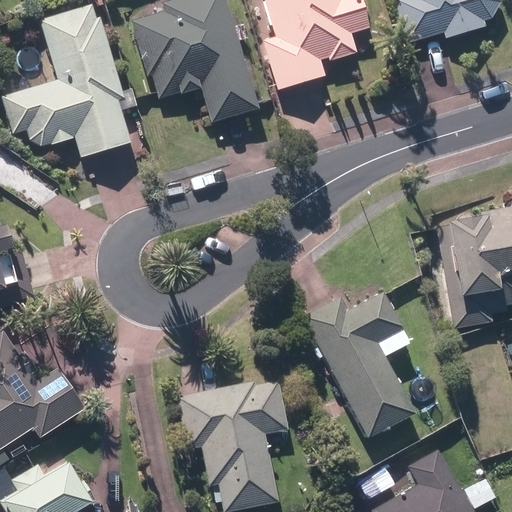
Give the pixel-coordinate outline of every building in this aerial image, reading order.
[(86,0),(89,10),(99,7),(97,0),(86,0)] [(199,90),(209,126),(255,111),(234,42),(243,40),(239,26),(230,29),(221,0),(181,0),(158,7),(160,14),(128,24),(145,79),(149,77),(156,100),(177,94),(178,96),(199,90)] [(261,0),(263,7),(260,7),(266,29),(269,28),(273,41),(260,44),(275,94),(322,80),(317,64),(326,61),(327,65),(353,57),(347,37),(364,32),(355,0),(261,0)] [(391,0),(390,1),(402,46),(440,35),(442,41),(481,29),(480,24),(487,22),(497,4),(496,0),(391,0)] [(126,146),(116,114),(113,105),(120,103),(118,96),(95,21),(91,22),(87,8),(36,24),(54,84),(0,99),(0,108),(9,138),(23,133),(27,144),(38,150),(71,139),(78,161),(126,146)] [(473,225),(433,231),(448,332),(486,326),(485,318),(501,315),(501,310),(511,308),(511,209),(503,211),(503,214),(472,219),(473,225)] [(0,308),(30,301),(19,258),(3,262),(0,251),(0,308)] [(397,332),(378,296),(343,314),(335,299),(298,319),(363,443),(410,418),(380,361),(372,346),(397,332)] [(0,449),(30,430),(37,441),(80,413),(54,372),(33,386),(27,378),(33,374),(21,355),(15,360),(0,336),(0,449)] [(216,487),(220,511),(249,511),(275,507),(262,439),(284,435),(275,386),(252,390),(251,385),(174,401),(184,454),(198,451),(206,489),(216,487)] [(5,451),(11,460),(23,453),(17,444),(5,451)] [(400,496),(369,511),(465,511),(433,453),(403,469),(414,489),(400,496)] [(14,494),(0,501),(0,511),(78,511),(87,507),(63,466),(42,479),(35,467),(7,483),(14,494)]
